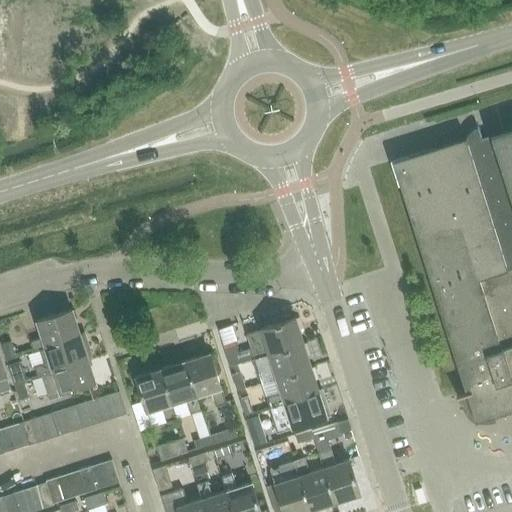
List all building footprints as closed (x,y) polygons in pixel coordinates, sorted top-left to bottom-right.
[(475,421),(511,409),(511,127),(480,138),(477,126),(474,127),(471,130),(467,133),(465,137),(435,146),(436,147),(393,161),(412,221),(411,221),(475,421)] [(370,203),(369,203),(370,187),(354,186),(352,226),(369,227),(370,203)] [(44,344),(79,333),(72,309),(36,320),(42,337),(30,341),(33,351),(39,349),(45,347),(44,344)] [(267,351),(302,340),(295,317),(260,328),(260,329),(246,333),(250,347),(250,348),(238,352),(236,346),(224,350),(229,366),(253,358),(253,357),(267,352),(267,351)] [(230,336),(247,329),(243,319),(226,326),(230,336)] [(33,351),(27,353),(31,366),(33,365),(35,371),(37,376),(41,375),(52,371),(51,368),(87,357),(79,333),(44,344),(45,347),(33,351)] [(310,366),(302,340),(267,351),(267,352),(253,357),(253,358),(261,382),(275,377),(310,366)] [(10,341),(0,344),(6,360),(15,357),(10,341)] [(194,396),(195,395),(209,391),(214,405),(225,401),(209,353),(184,361),(194,396)] [(51,368),(52,371),(41,375),(49,399),(61,395),(60,392),(94,381),(87,357),(51,368)] [(0,390),(9,388),(0,361),(0,390)] [(23,381),(26,380),(19,361),(7,365),(13,384),(23,381)] [(194,396),(184,361),(159,369),(170,404),(171,403),(186,399),(190,413),(200,410),(195,395),(194,396)] [(275,377),(280,392),(265,396),(268,407),(283,402),(283,401),(318,390),(310,366),(275,377)] [(170,404),(159,369),(135,376),(146,412),(161,407),(165,421),(175,418),(171,403),(170,404)] [(240,371),(231,374),(236,390),(245,388),(240,371)] [(23,381),(13,384),(18,400),(28,397),(23,381)] [(283,401),(283,402),(268,407),(273,422),(276,431),(291,427),(292,429),(305,425),(304,422),(326,416),(324,408),(327,407),(321,389),(318,390),(283,401)] [(119,390),(107,394),(115,416),(127,413),(119,390)] [(107,394),(74,405),(81,427),(115,416),(107,394)] [(248,396),(239,399),(244,415),(253,413),(248,396)] [(81,427),(74,405),(62,409),(69,431),(81,427)] [(62,409),(51,412),(59,435),(69,431),(62,409)] [(59,435),(51,412),(29,419),(37,442),(59,435)] [(18,423),(26,445),(37,442),(29,419),(18,423)] [(348,419),(338,423),(341,432),(351,429),(348,419)] [(8,426),(15,449),(26,445),(18,423),(8,426)] [(312,431),(314,438),(323,467),(324,467),(335,501),(360,493),(349,459),(334,463),(326,439),(341,435),(341,432),(338,423),(312,431)] [(261,425),(248,429),(253,445),(266,441),(261,425)] [(15,449),(8,426),(0,428),(0,440),(4,452),(15,449)] [(233,428),(208,435),(211,444),(236,436),(233,428)] [(314,438),(312,431),(311,429),(294,434),(297,443),(314,438)] [(211,444),(208,435),(193,440),(195,449),(211,444)] [(160,460),(187,452),(182,438),(156,446),(160,460)] [(232,453),(229,445),(212,450),(215,459),(232,453)] [(207,461),(204,452),(187,458),(190,466),(207,461)] [(324,467),(323,467),(309,472),(304,457),(294,460),(299,475),(300,475),(311,509),(335,501),(324,467)] [(67,473),(75,496),(119,481),(112,459),(67,473)] [(300,475),(299,475),(294,460),(269,468),(275,487),(267,490),(273,511),(301,511),(311,509),(300,475)] [(171,486),(164,465),(152,469),(158,490),(171,486)] [(204,465),(192,469),(196,480),(208,477),(204,465)] [(75,496),(67,473),(57,477),(64,499),(75,496)] [(226,490),(232,511),(260,511),(251,482),(236,487),(232,473),(221,476),(225,490),(226,490)] [(64,499),(57,477),(46,480),(46,482),(53,503),(64,499)] [(232,511),(226,490),(225,490),(211,495),(207,481),(197,484),(201,498),(202,498),(206,511),(232,511)] [(46,482),(36,485),(43,508),(53,504),(53,503),(46,482)] [(43,508),(36,485),(25,489),(32,511),(43,508)] [(421,487),(413,490),(418,504),(425,501),(421,487)] [(29,511),(32,511),(25,489),(14,493),(19,511),(29,511)] [(206,511),(202,498),(201,498),(187,503),(183,489),(161,495),(165,511),(206,511)] [(101,492),(85,497),(89,508),(104,504),(106,503),(103,492),(101,492)] [(19,511),(14,493),(3,496),(7,511),(19,511)] [(69,511),(78,509),(76,500),(59,506),(60,511),(69,511)]
